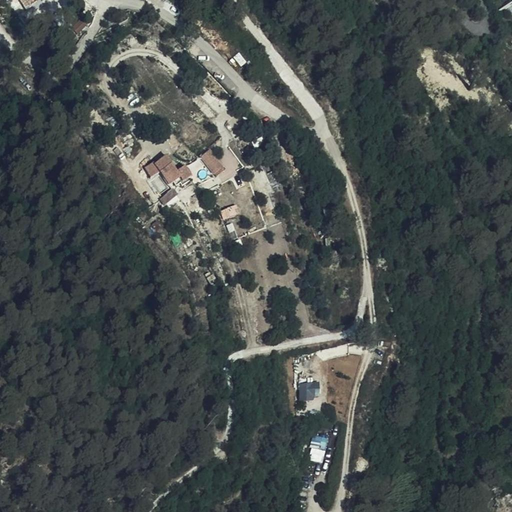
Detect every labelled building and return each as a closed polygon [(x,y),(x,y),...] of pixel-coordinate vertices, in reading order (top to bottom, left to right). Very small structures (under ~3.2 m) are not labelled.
[(200,157),(204,162),(209,158),(205,152),(200,157)] [(214,174),(223,167),(213,155),(209,158),(204,162),(214,174)] [(160,173),(166,169),(172,165),(167,158),(155,166),(160,173)] [(145,171),(151,179),(160,173),(155,166),(154,164),(145,171)] [(172,165),(166,169),(175,183),(181,179),(176,172),(172,165)] [(160,199),(173,190),(171,186),(175,183),(166,169),(160,173),(151,179),(159,192),(156,194),(160,199)] [(160,199),(160,200),(164,206),(178,197),(173,190),(160,199)] [(206,201),(204,194),(193,198),(196,205),(206,201)] [(224,219),(238,214),(235,207),(221,212),(224,219)] [(164,231),(158,221),(152,225),(158,234),(164,231)] [(320,380),(299,382),(300,400),(314,400),(314,397),(320,396),(320,380)] [(325,458),(329,439),(315,436),(313,448),(311,448),(310,455),(325,458)]
